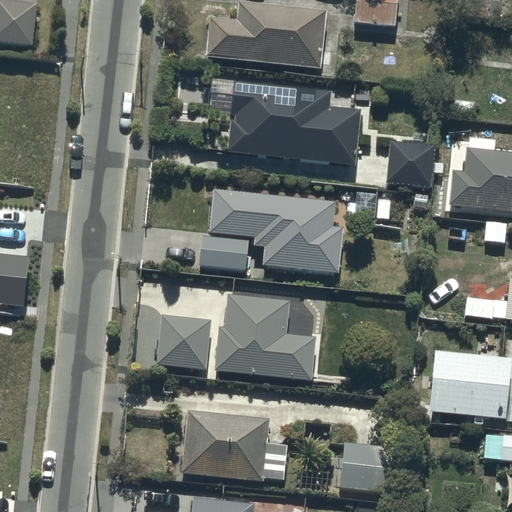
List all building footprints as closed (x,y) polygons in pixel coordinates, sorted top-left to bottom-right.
[(39,3),(0,0),(0,44),(35,47),(39,3)] [(397,0),(357,0),(355,23),(396,26),(397,0)] [(211,16),(207,57),(323,69),(323,61),(331,62),(332,49),(325,48),(328,11),(240,2),(238,19),(211,16)] [(236,82),(229,152),(358,166),(364,111),(332,108),(334,92),(236,82)] [(416,186),(429,187),(433,188),(437,146),(391,141),(387,183),(416,186)] [(454,170),(450,204),(511,211),(511,151),(468,147),(466,171),(454,170)] [(336,202),(214,188),(209,232),(254,237),(253,244),(265,246),(263,265),(339,273),(344,227),(333,225),(336,202)] [(249,241),(202,235),(198,265),(245,270),(249,241)] [(0,309),(23,312),(28,263),(0,259),(0,309)] [(467,297),(465,316),(494,319),(496,301),(487,300),(488,295),(474,294),(474,298),(467,297)] [(290,301),(229,295),(226,327),(222,327),(217,372),(312,382),(317,337),(286,334),(290,301)] [(212,320),(162,316),(157,367),(207,371),(212,320)] [(507,420),(511,377),(511,359),(437,351),(430,411),(507,420)] [(187,411),(182,475),(264,482),(265,478),(287,480),(290,446),(269,444),(272,419),(187,411)] [(503,447),(502,461),(511,461),(511,436),(499,435),(498,446),(503,447)] [(346,441),(340,487),(390,493),(395,447),(346,441)] [(431,511),(432,494),(409,493),(408,511),(431,511)] [(254,511),(255,503),(192,498),(190,511),(254,511)]
